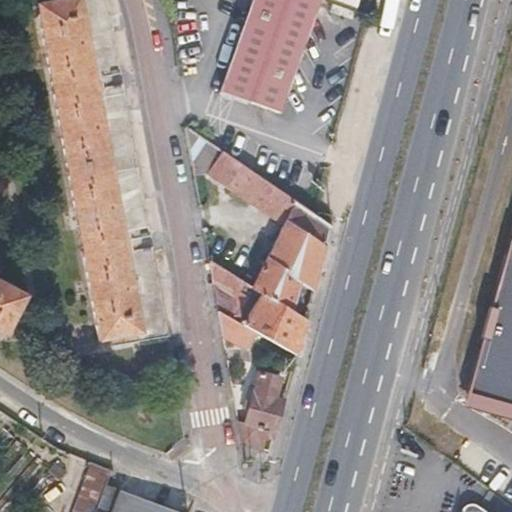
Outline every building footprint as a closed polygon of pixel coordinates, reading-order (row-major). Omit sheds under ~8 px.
[(79,3),(78,0),(62,0),(36,5),(95,326),(100,353),(147,345),(137,293),(130,252),(122,211),(108,132),(91,43),(83,2),(79,3)] [(98,78),(119,74),(105,0),(78,0),(79,3),(83,2),(91,43),(98,78)] [(251,0),(219,92),(280,114),(319,0),(251,0)] [(149,236),(121,85),(100,90),(108,132),(122,211),(128,240),(149,236)] [(183,125),(193,176),(206,174),(222,151),(192,131),(183,125)] [(282,226),(253,286),(292,311),(300,282),(312,290),(331,224),(313,213),(296,201),(222,151),(206,174),(282,226)] [(511,229),(464,403),(511,416),(511,229)] [(170,346),(151,249),(130,252),(137,293),(147,345),(100,353),(101,357),(125,353),(170,346)] [(256,332),(295,355),(305,319),(292,311),(253,286),(207,258),(213,286),(236,302),(227,316),(256,332)] [(0,335),(7,339),(26,301),(0,287),(0,335)] [(218,310),(222,337),(245,350),(256,332),(227,316),(218,310)] [(242,445),(262,450),(265,439),(267,433),(275,434),(284,398),(277,397),(283,378),(257,371),(243,423),(238,421),(242,445)] [(265,439),(273,441),(275,434),(267,433),(265,439)] [(60,479),(66,471),(55,461),(48,471),(50,473),(59,480),(60,479)] [(72,511),(93,511),(104,484),(110,469),(90,462),(72,511)] [(180,511),(104,484),(93,511),(180,511)] [(486,511),(476,505),(472,503),(470,503),(465,505),(462,511),(461,511),(486,511)]
